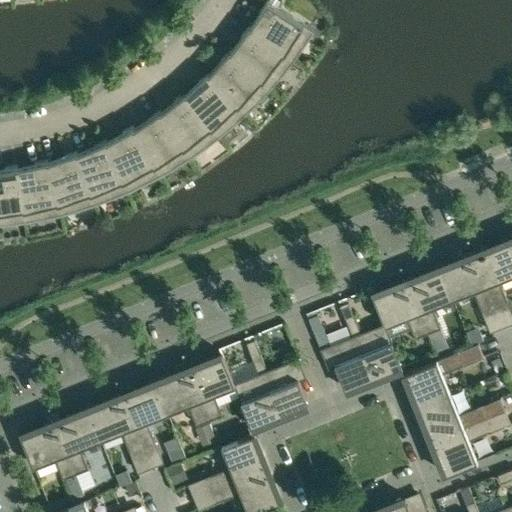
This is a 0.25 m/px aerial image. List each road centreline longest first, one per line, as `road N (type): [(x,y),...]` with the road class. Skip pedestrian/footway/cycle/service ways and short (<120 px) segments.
road 1 (residential): [(511,162),(0,368)]
road 2 (residential): [(0,413),(511,209)]
road 3 (residential): [(428,472),(393,385),(269,435),(301,511)]
road 4 (residential): [(0,132),(76,114),(138,83),(226,0)]
